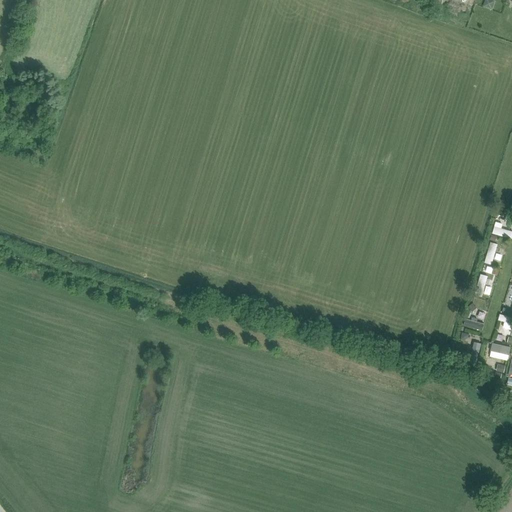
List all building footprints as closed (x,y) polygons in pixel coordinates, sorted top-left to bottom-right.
[(508,239),(511,227),(511,226),(491,220),(487,232),(508,239)] [(480,264),(488,265),(492,241),(484,240),(480,264)] [(491,252),(489,259),(494,261),(497,254),(491,252)] [(469,294),(477,296),(479,290),(485,292),(487,286),(480,284),(483,274),(475,272),(469,294)] [(461,316),(460,324),(478,324),(478,319),(480,319),(480,310),(474,310),(473,317),(461,316)] [(494,312),(494,321),(498,321),(498,328),(511,327),(511,321),(505,321),(505,311),(494,312)] [(469,339),(467,347),(474,349),(476,340),(469,339)] [(486,342),(485,357),(503,357),(504,342),(486,342)] [(498,365),(497,371),(504,373),(505,366),(498,365)]
